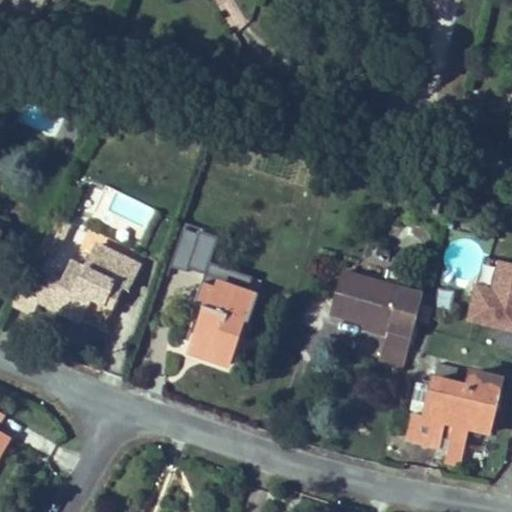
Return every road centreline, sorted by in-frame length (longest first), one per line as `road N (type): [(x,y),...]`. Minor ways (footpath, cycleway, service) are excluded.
road 1 (unclassified): [(0,34),(411,144),(511,163)]
road 2 (residential): [(120,404),(346,474),(511,507)]
road 3 (residential): [(0,342),(120,404)]
road 4 (residential): [(56,511),(120,404)]
